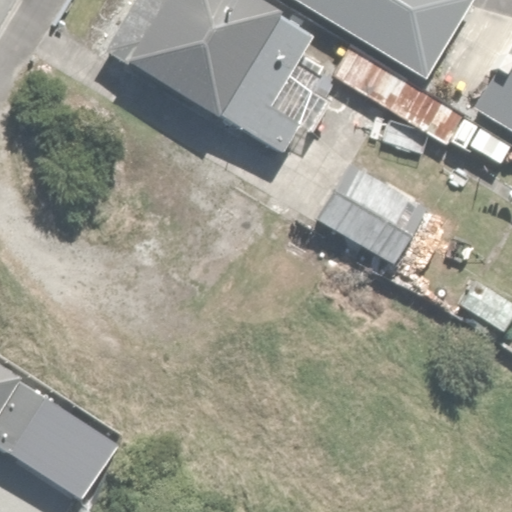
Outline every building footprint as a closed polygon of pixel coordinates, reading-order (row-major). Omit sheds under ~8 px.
[(268,0),(134,0),(108,48),(279,142),(290,122),(310,133),(332,93),(310,81),(322,59),(305,49),(318,27),(268,0)] [(294,0),(413,72),(457,0),(294,0)] [(511,17),(464,97),(511,127),(511,17)] [(340,150),(307,210),(389,255),(421,195),(340,150)] [(0,448),(6,452),(45,390),(0,362),(0,448)]
